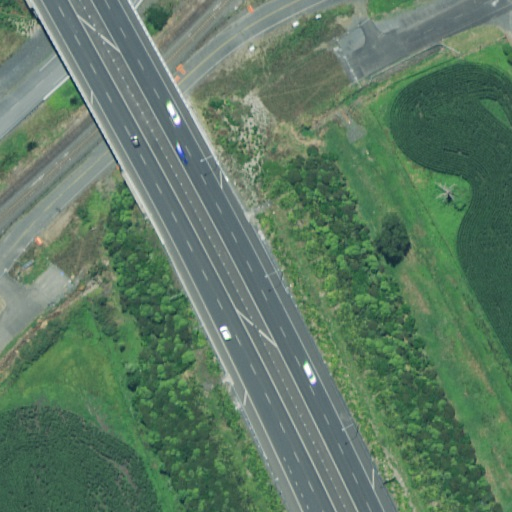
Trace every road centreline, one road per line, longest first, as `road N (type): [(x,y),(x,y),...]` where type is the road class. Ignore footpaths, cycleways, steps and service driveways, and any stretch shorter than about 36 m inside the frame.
road 1 (motorway): [(103,0),(262,290),(364,511)]
road 2 (motorway): [(319,511),(227,309),(62,0)]
road 3 (unclassified): [(0,120),(120,0)]
